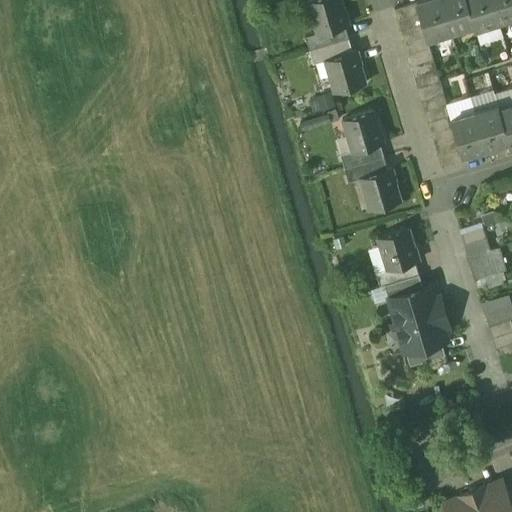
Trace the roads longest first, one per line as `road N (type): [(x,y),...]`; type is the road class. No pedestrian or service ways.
road 1 (residential): [(432,191),(497,403)]
road 2 (residential): [(376,0),(432,191)]
road 3 (residential): [(497,403),(432,427),(446,463),(511,437)]
